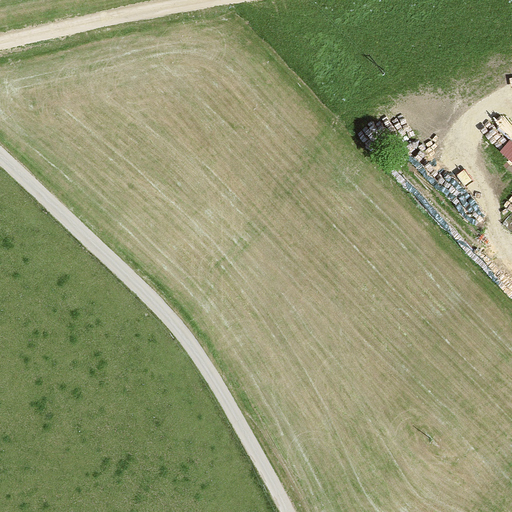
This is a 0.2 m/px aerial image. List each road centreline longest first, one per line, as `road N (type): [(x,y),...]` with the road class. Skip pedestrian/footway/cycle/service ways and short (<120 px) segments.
road 1 (track): [(0,155),(153,296),(213,376),(287,511)]
road 2 (track): [(0,46),(220,0)]
